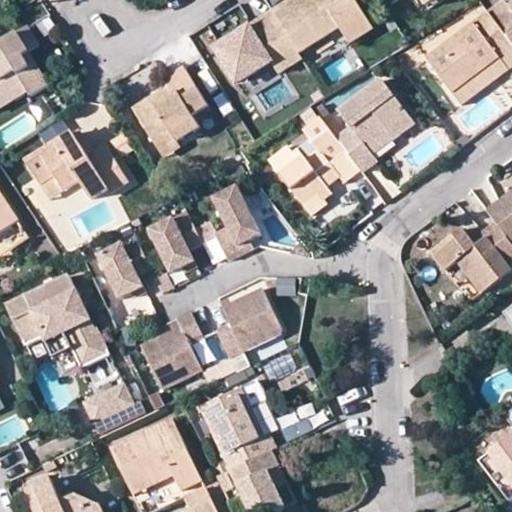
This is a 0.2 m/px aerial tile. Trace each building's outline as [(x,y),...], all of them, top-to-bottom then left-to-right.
[(298,54),(338,28),(349,43),(372,28),(356,2),(351,0),(290,0),(271,12),(295,50),(298,54)] [(511,0),(493,15),(511,38),(511,0)] [(511,38),(493,15),(489,10),(428,57),(453,90),(511,45),(511,38)] [(274,65),(295,50),(271,12),(222,44),(245,82),(274,65)] [(31,29),(0,46),(0,109),(15,101),(31,92),(36,98),(51,87),(39,65),(32,68),(27,57),(34,53),(43,48),(31,29)] [(274,65),(279,73),(301,60),(298,54),(295,50),(274,65)] [(34,53),(27,57),(32,68),(39,65),(34,53)] [(169,88),(174,97),(156,108),(153,104),(136,114),(155,147),(173,137),(176,142),(200,127),(193,116),(209,106),(187,68),(165,81),(169,88)] [(364,137),(383,123),(393,135),(416,118),(385,76),(342,108),(354,123),(338,134),(348,148),(362,166),(363,167),(379,157),(374,149),(364,137)] [(153,104),(156,108),(174,97),(169,88),(134,109),(136,114),(153,104)] [(338,134),(323,116),(308,127),(321,146),(308,155),(301,145),(296,149),(291,142),(272,155),(304,200),(319,189),(328,182),(342,172),(346,178),(362,166),(348,148),(338,134)] [(364,137),(374,149),(393,135),(383,123),(364,137)] [(129,180),(106,144),(90,155),(74,129),(27,159),(40,181),(53,172),(65,187),(79,179),(90,198),(107,186),(111,192),(129,180)] [(176,142),(173,137),(155,147),(163,159),(180,149),(176,142)] [(53,172),(40,181),(50,197),(65,187),(53,172)] [(363,173),(349,180),(361,208),(376,201),(363,173)] [(333,189),(328,182),(319,189),(324,196),(333,189)] [(243,186),(218,198),(233,226),(217,233),(218,235),(221,240),(230,260),(245,253),(244,249),(242,244),(254,238),(266,232),(243,186)] [(324,196),(319,189),(304,200),(313,211),(327,200),(324,196)] [(0,233),(20,221),(0,190),(0,233)] [(499,222),(511,239),(511,191),(489,209),(499,222)] [(197,257),(192,246),(205,240),(193,215),(180,221),(178,219),(156,230),(166,250),(168,258),(174,268),(185,263),(197,257)] [(487,231),(491,238),(478,247),(474,241),(464,228),(435,250),(447,269),(461,260),(485,290),(511,269),(511,266),(507,260),(511,256),(511,239),(499,222),(487,231)] [(474,241),(478,247),(491,238),(487,231),(474,241)] [(205,241),(208,246),(221,240),(218,235),(205,241)] [(125,242),(101,253),(120,297),(134,290),(145,284),(140,271),(153,264),(150,258),(141,238),(127,245),(125,242)] [(256,244),(254,238),(242,244),(244,249),(256,244)] [(150,258),(153,264),(168,258),(166,250),(150,258)] [(185,263),(188,268),(200,263),(197,257),(185,263)] [(11,303),(36,355),(60,345),(63,351),(78,344),(88,365),(117,351),(105,327),(102,328),(75,273),(11,303)] [(134,290),(136,295),(148,290),(145,284),(134,290)] [(223,306),(232,325),(220,330),(232,355),(281,333),(283,325),(265,286),(232,301),(223,306)] [(219,300),(223,306),(232,301),(229,296),(219,300)] [(173,330),(142,345),(163,389),(203,369),(191,344),(205,337),(202,331),(193,308),(178,315),(179,319),(183,326),(173,330)] [(170,323),(173,330),(183,326),(179,319),(170,323)] [(202,331),(205,337),(220,330),(217,324),(202,331)] [(126,325),(119,328),(124,339),(131,335),(126,325)] [(266,359),(269,377),(298,372),(295,354),(266,359)] [(141,400),(130,380),(102,393),(93,397),(103,418),(141,400)] [(243,387),(203,407),(232,469),(273,450),(279,447),(271,432),(266,435),(252,407),(243,387)] [(266,435),(271,432),(259,404),(252,407),(266,435)] [(286,441),(332,427),(326,410),(300,418),(297,411),(278,417),(286,441)] [(511,500),(511,413),(501,421),(511,436),(511,438),(477,466),(506,505),(511,500)] [(112,451),(130,488),(172,469),(176,478),(183,492),(204,482),(175,422),(112,451)] [(274,511),(285,507),(277,488),(269,470),(280,466),(273,450),(232,469),(252,511),(274,511)] [(277,488),(288,482),(280,466),(269,470),(277,488)] [(130,488),(134,495),(176,478),(172,469),(130,488)] [(225,489),(235,485),(228,471),(218,476),(225,489)] [(104,511),(102,507),(79,495),(64,503),(61,497),(53,478),(26,489),(36,511),(104,511)] [(61,497),(64,503),(79,495),(71,492),(61,497)] [(217,511),(208,492),(187,500),(192,511),(217,511)]
